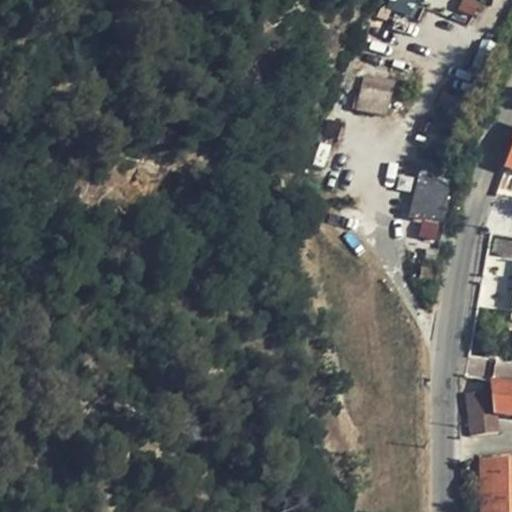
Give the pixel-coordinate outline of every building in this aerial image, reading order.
[(414,15),(416,0),(395,0),(393,11),(414,15)] [(361,75),(356,110),(388,115),(394,79),(361,75)] [(402,215),(431,232),(456,189),(426,173),(402,215)] [(510,186),(496,181),(488,207),(502,211),(510,186)] [(490,255),(480,309),(511,314),(511,305),(511,242),(495,239),(490,255)] [(436,284),(439,267),(419,264),(417,281),(436,284)] [(511,390),(492,387),(492,394),(494,417),(496,418),(511,419),(511,390)] [(497,435),(496,418),(494,417),(492,394),(466,396),(471,439),(497,435)] [(511,511),(511,462),(482,462),(482,511),(511,511)]
